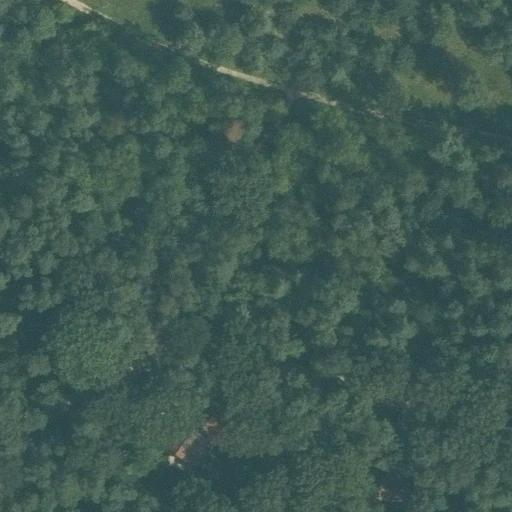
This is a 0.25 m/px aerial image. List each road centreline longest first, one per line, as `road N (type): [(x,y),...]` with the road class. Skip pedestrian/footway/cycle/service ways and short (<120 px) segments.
road 1 (unclassified): [(202,354),(254,361),(511,438)]
road 2 (track): [(260,84),(511,126)]
road 3 (track): [(65,0),(260,84)]
road 4 (track): [(91,390),(98,511)]
